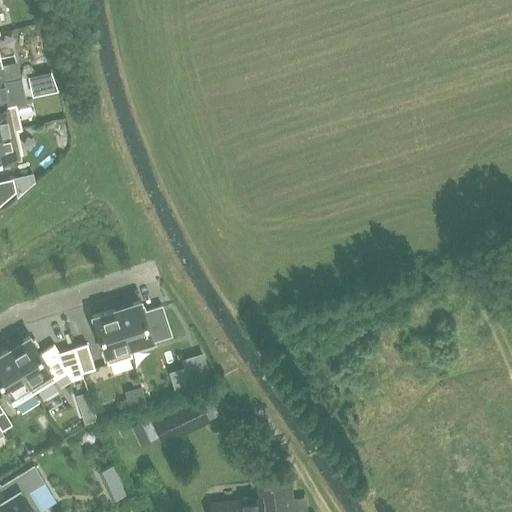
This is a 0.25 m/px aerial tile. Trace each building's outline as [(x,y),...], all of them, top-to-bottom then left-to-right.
[(16,61),(0,64),(0,81),(20,77),(16,61)] [(20,77),(0,81),(0,106),(15,103),(16,105),(26,103),(20,77)] [(0,106),(0,132),(16,128),(16,129),(21,128),(21,127),(16,105),(15,103),(0,106)] [(16,128),(0,132),(0,157),(22,153),(16,129),(16,128)] [(12,177),(0,179),(0,203),(15,190),(12,177)] [(139,300),(115,308),(128,346),(129,346),(152,339),(170,333),(161,304),(145,309),(143,304),(141,305),(139,300)] [(474,301),(433,324),(447,349),(453,345),(457,352),(460,350),(469,368),(467,369),(480,392),(498,382),(503,391),(511,386),(511,368),(507,360),(498,366),(486,345),(488,343),(484,336),(481,337),(478,332),(488,326),(474,301)] [(115,308),(92,316),(107,363),(131,355),(132,355),(129,346),(128,346),(115,308)] [(29,336),(8,349),(34,391),(55,378),(29,336)] [(86,342),(73,346),(81,371),(94,367),(86,342)] [(70,379),(82,375),(73,347),(54,353),(70,379)] [(34,391),(8,349),(0,353),(0,384),(12,404),(34,391)] [(203,352),(180,359),(189,385),(211,379),(203,352)] [(163,441),(207,419),(197,398),(152,419),(163,441)] [(93,410),(82,414),(84,421),(96,418),(93,410)] [(148,419),(133,426),(139,439),(154,432),(148,419)] [(0,483),(0,484),(7,495),(0,499),(0,511),(37,511),(41,510),(29,490),(44,481),(33,463),(0,483)] [(401,470),(409,489),(404,491),(410,505),(432,496),(419,463),(401,470)] [(97,472),(110,500),(126,494),(111,464),(97,472)] [(293,511),(290,478),(256,481),(258,499),(212,504),(212,511),(293,511)]
